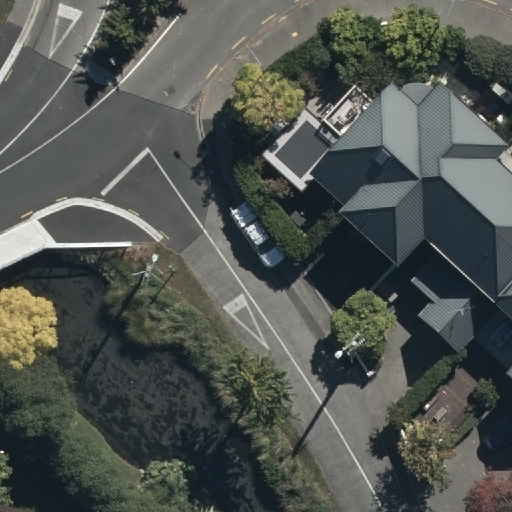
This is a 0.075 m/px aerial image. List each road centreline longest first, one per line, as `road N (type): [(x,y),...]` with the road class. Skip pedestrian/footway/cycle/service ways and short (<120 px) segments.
road 1 (residential): [(380,511),(295,358),(147,148),(69,107)]
road 2 (residential): [(227,0),(173,68),(130,102),(69,107)]
